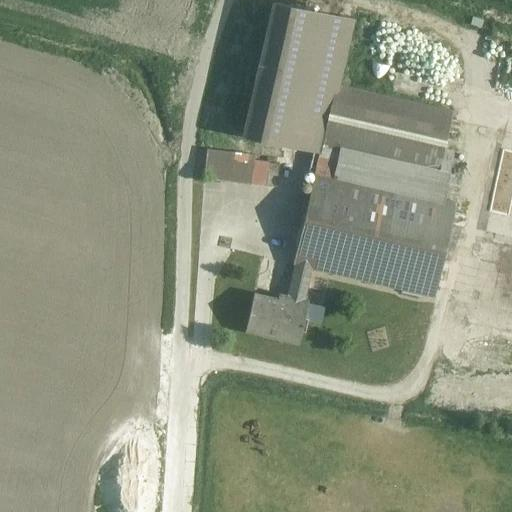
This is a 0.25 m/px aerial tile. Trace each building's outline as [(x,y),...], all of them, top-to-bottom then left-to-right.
[(355,20),(283,3),(251,139),(323,156),(337,86),(355,20)] [(450,156),(459,110),(337,86),(323,156),(338,159),(334,180),(453,203),(462,158),(450,156)] [(208,150),(207,179),(272,182),(273,153),(208,150)] [(441,304),(462,206),(453,203),(334,180),(321,178),(298,291),(319,295),(322,279),(441,304)] [(249,333),(311,344),(319,295),(298,291),(296,300),(256,293),(249,333)]
